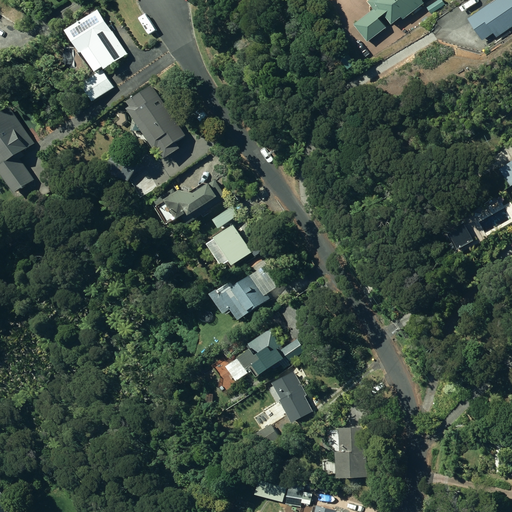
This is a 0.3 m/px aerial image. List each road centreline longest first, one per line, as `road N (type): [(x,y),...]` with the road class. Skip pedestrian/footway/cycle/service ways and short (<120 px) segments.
road 1 (unclassified): [(406,511),(415,437),(390,359),(275,184),(228,130),(160,0)]
road 2 (unknown): [(415,437),(511,362)]
